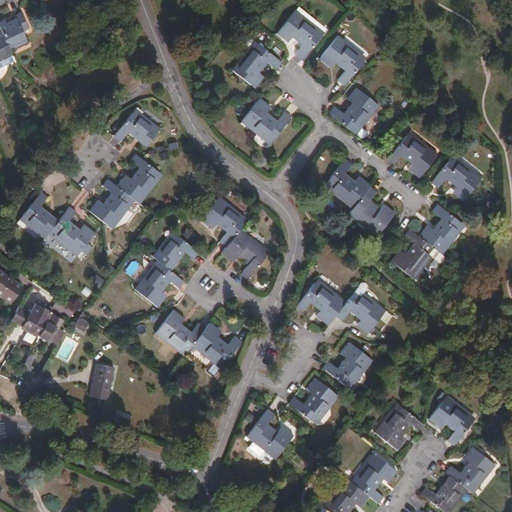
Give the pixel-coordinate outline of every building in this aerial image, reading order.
[(294,56),(301,61),(324,32),(295,10),(276,33),(287,42),(291,37),(302,45),(294,56)] [(5,19),(0,21),(0,28),(10,50),(28,42),(24,32),(31,28),(23,11),(14,15),(16,18),(7,23),(5,19)] [(0,66),(15,60),(10,50),(0,28),(0,66)] [(344,85),(366,57),(338,35),(319,59),(330,67),(335,62),(345,70),(337,80),(344,85)] [(276,69),(281,62),(253,41),(231,69),(254,88),(263,76),(259,72),(267,62),(276,69)] [(343,113),(334,106),(329,113),(352,131),(357,125),(359,126),(368,115),(369,116),(373,112),(371,111),(376,104),(357,89),(348,100),(351,103),(343,113)] [(269,144),(291,116),(285,111),(278,120),(267,111),(271,106),(260,97),(240,121),(269,144)] [(145,147),(160,129),(135,109),(113,135),(120,141),(127,133),(145,147)] [(357,125),(352,131),(361,138),(365,137),(366,135),(366,132),(359,126),(357,125)] [(409,131),(387,158),(394,164),(402,154),(412,163),(408,169),(419,178),(438,154),(409,131)] [(125,174),(116,185),(134,200),(140,204),(162,175),(135,152),(129,160),(138,167),(130,177),(125,174)] [(463,200),(481,177),(451,154),(431,181),(438,187),(445,178),(456,186),(452,192),(463,200)] [(368,186),(370,185),(358,176),(355,180),(345,172),(352,163),(345,158),(323,187),(351,209),(368,186)] [(116,185),(107,178),(102,184),(111,191),(102,202),(98,199),(89,210),(112,228),(134,200),(116,185)] [(369,200),(376,192),(368,186),(351,209),(349,212),(355,218),(355,219),(376,236),(395,212),(384,204),(380,209),(369,200)] [(26,223),(44,237),(46,234),(57,219),(40,205),(47,197),(39,191),(19,217),(26,223)] [(240,230),(248,218),(219,196),(201,220),(212,228),(216,223),(227,231),(220,242),(226,247),(240,230)] [(426,223),(417,234),(435,249),(443,254),(465,226),(437,203),(432,210),(441,217),(432,228),(426,223)] [(75,210),(69,205),(57,219),(46,234),(75,255),(94,231),(83,224),(79,229),(68,220),(75,210)] [(23,226),(26,223),(19,217),(16,221),(23,226)] [(409,228),(404,235),(413,242),(404,253),(399,249),(391,260),(414,278),(431,256),(430,255),(435,249),(417,234),(409,228)] [(226,247),(222,252),(233,261),(236,257),(247,265),(240,274),(246,279),(268,252),(240,230),(226,247)] [(152,256),(154,259),(170,270),(183,252),(193,259),(199,251),(171,231),(152,256)] [(445,261),(446,257),(443,254),(435,249),(430,255),(431,256),(440,263),(445,261)] [(179,287),(184,280),(170,270),(154,259),(132,288),(158,307),(167,296),(161,291),(170,280),(179,287)] [(21,285),(0,270),(0,294),(10,301),(21,285)] [(316,315),(327,324),(335,315),(346,300),(318,278),(296,306),(302,311),(310,302),(320,310),(316,315)] [(366,280),(362,280),(355,289),(361,293),(363,291),(367,285),(367,281),(366,280)] [(355,289),(346,300),(335,315),(341,320),(349,311),(359,319),(355,325),(366,333),(380,315),(385,309),(363,291),(361,293),(355,289)] [(37,334),(48,310),(33,303),(27,311),(19,325),(37,334)] [(27,311),(16,305),(9,319),(19,325),(27,311)] [(385,309),(380,315),(387,320),(392,313),(386,308),(385,309)] [(193,344),(205,329),(198,322),(191,331),(181,323),(185,318),(174,309),(155,332),(184,355),(193,344)] [(48,340),(60,318),(53,315),(48,323),(45,321),(50,311),(48,310),(37,334),(48,340)] [(87,332),(89,320),(78,317),(75,330),(87,332)] [(62,320),(60,318),(48,340),(58,345),(69,325),(61,322),(62,320)] [(221,331),(211,322),(205,329),(193,344),(215,362),(221,366),(241,341),(234,336),(228,344),(217,336),(221,331)] [(25,349),(29,351),(32,345),(20,340),(18,344),(25,348),(25,349)] [(327,361),(322,367),(349,389),(372,360),(349,342),(340,352),(345,356),(336,367),(327,361)] [(29,353),(20,372),(27,376),(32,365),(30,364),(34,355),(29,353)] [(212,377),(221,366),(215,362),(206,373),(212,377)] [(106,398),(113,366),(95,363),(90,395),(106,398)] [(293,395),(288,402),(315,424),(338,395),(315,377),(306,388),(311,392),(302,403),(293,395)] [(446,439),(452,444),(474,416),(446,394),(427,418),(438,427),(443,421),(453,430),(446,439)] [(418,430),(423,424),(395,402),(373,431),(397,449),(405,438),(401,435),(409,423),(418,430)] [(274,459),(294,435),(282,426),(277,431),(268,423),(274,414),(268,408),(246,436),(251,441),(247,447),(257,456),(263,450),(274,459)] [(119,415),(116,421),(126,425),(129,419),(119,415)] [(467,488),(472,492),(494,464),(471,446),(462,457),(468,461),(459,472),(450,464),(444,471),(449,475),(467,488)] [(377,502),(382,495),(374,489),(382,478),(387,481),(395,470),(372,452),(350,480),(368,495),(377,502)] [(426,485),(420,493),(445,511),(447,511),(467,488),(449,475),(436,493),(426,485)] [(368,495),(350,480),(344,476),(322,505),(330,511),(347,511),(354,503),(360,507),(368,495)]
